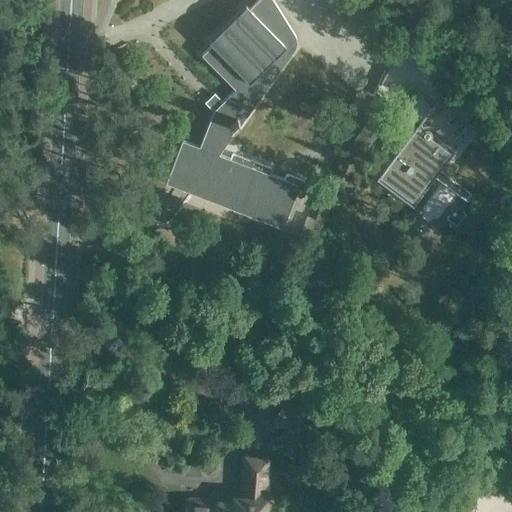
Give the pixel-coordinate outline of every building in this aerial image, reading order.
[(270,168),(268,167),(236,154),(234,155),(233,154),(231,155),(229,157),(229,158),(218,154),(293,50),(295,48),(297,40),(294,32),(274,0),(255,0),(249,6),(245,2),(207,38),(211,44),(201,53),(234,88),(222,100),(214,92),(204,102),(213,110),(200,146),(182,139),(166,182),(283,228),(283,227),(295,196),(298,197),(302,196),(303,195),(307,185),(307,183),(306,182),(304,181),(289,175),(287,175),(286,175),(285,176),(284,177),(283,179),(270,174),(270,171),(270,169),(270,168)] [(376,177),(412,205),(458,145),(453,138),(471,125),(450,96),(432,110),(417,90),(399,112),(416,125),(376,177)] [(480,151),(473,160),(483,168),(490,157),(480,151)] [(325,420),(296,405),(282,398),(270,421),(313,443),(325,420)] [(265,511),(269,459),(245,457),(243,495),(234,495),(233,502),(189,499),(188,511),(265,511)]
